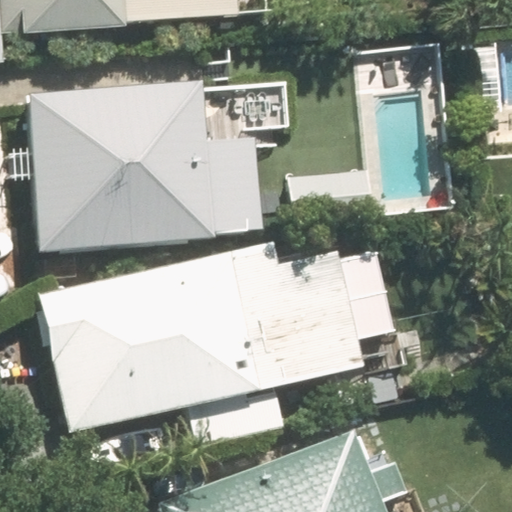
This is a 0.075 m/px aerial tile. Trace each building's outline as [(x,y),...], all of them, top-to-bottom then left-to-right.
[(0,0),(0,66),(9,67),(9,36),(226,37),(226,0),(0,0)] [(431,72),(400,72),(400,175),(430,175),(431,72)] [(237,82),(0,95),(0,225),(23,225),(25,253),(246,242),(237,82)] [(267,390),(387,364),(364,257),(327,264),(321,236),(28,298),(56,434),(172,410),(181,451),(276,431),(267,390)] [(368,511),(398,500),(385,466),(355,477),(339,436),(151,507),(152,511),(368,511)]
